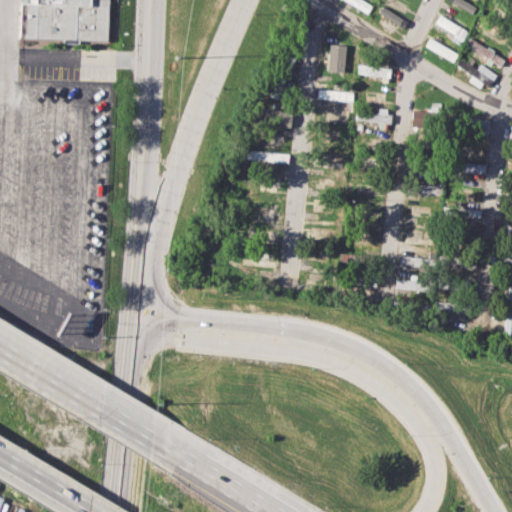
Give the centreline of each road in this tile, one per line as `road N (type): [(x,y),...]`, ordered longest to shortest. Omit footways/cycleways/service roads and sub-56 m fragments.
road 1 (secondary): [(151,0),(136,318),(114,511)]
road 2 (motorway): [(493,511),(414,386),(353,344),(265,324),(136,318)]
road 3 (motorway): [(136,318),(183,336),(300,350),(379,385),(411,417),(434,462),(420,511)]
road 4 (residential): [(427,0),(407,57),(387,286)]
road 5 (secondary): [(140,245),(243,0)]
road 6 (residential): [(318,0),(289,262)]
road 7 (residential): [(492,100),(477,324)]
road 8 (residential): [(328,0),(457,88),(511,103)]
road 9 (motorway): [(173,444),(0,342)]
road 10 (motorway): [(279,511),(173,444)]
